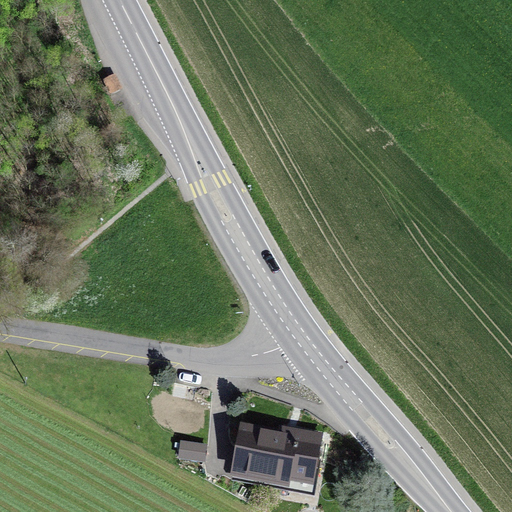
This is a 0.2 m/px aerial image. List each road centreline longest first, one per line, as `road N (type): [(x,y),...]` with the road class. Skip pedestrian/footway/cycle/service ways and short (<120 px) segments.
road 1 (secondary): [(303,344),(208,182),(119,0)]
road 2 (unclassified): [(0,329),(222,364),(303,344)]
road 3 (secondary): [(453,511),(303,344)]
